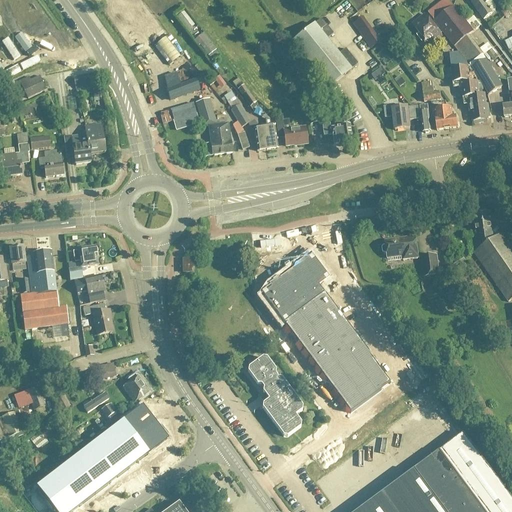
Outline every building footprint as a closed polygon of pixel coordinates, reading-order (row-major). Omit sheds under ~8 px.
[(0,0),(13,18),(28,7),(22,0),(0,0)] [(477,0),(478,0),(471,5),(483,22),(492,16),(492,15),(495,12),(496,8),(491,2),(489,0),(477,0)] [(472,33),(468,29),(463,22),(452,8),(433,23),(453,48),(468,37),(472,33)] [(418,35),(415,37),(424,49),(420,52),(421,53),(441,38),(424,16),(411,26),(418,35)] [(472,33),(480,27),(470,16),(469,17),(463,22),(468,29),(472,33)] [(362,20),(352,27),(370,52),(380,45),(362,20)] [(339,55),(327,40),(333,35),(321,21),(293,43),(329,89),(357,66),(345,50),(339,55)] [(194,41),(198,46),(208,39),(204,33),(194,41)] [(482,56),(468,37),(453,48),(468,67),(482,56)] [(503,43),(508,52),(511,50),(511,40),(511,39),(503,43)] [(165,40),(158,47),(174,64),(182,57),(165,40)] [(487,58),(495,53),(491,47),(483,52),(487,58)] [(471,69),(481,87),(487,97),(501,88),(485,61),(471,69)] [(451,72),(452,78),(453,87),(461,87),(464,105),(470,104),(472,124),(488,121),(487,120),(490,119),(488,106),(486,106),(484,97),(482,97),(481,87),(471,69),(451,72)] [(381,70),(371,77),(375,82),(384,76),(381,70)] [(289,97),(296,93),(290,82),(286,84),(279,73),(275,75),(282,87),(282,86),(289,97)] [(75,90),(90,87),(87,76),(73,79),(75,90)] [(27,100),(45,91),(39,78),(20,86),(27,100)] [(511,80),(508,81),(509,91),(511,107),(503,108),(504,119),(511,118),(511,80)] [(431,83),(420,85),(423,104),(440,102),(439,93),(433,94),(431,83)] [(236,91),(249,109),(256,104),(243,86),(236,91)] [(305,99),(309,125),(318,124),(316,110),(314,110),(312,98),(305,99)] [(226,104),(230,112),(240,129),(249,123),(239,106),(239,107),(234,99),(226,104)] [(209,101),(195,104),(202,129),(208,128),(210,145),(203,146),(204,158),(212,157),(212,158),(232,155),(228,126),(224,126),(224,124),(216,125),(209,101)] [(445,103),(433,105),(434,114),(433,116),(433,118),(435,119),(435,120),(452,118),(451,109),(446,110),(445,103)] [(401,106),(384,108),(385,119),(393,118),(394,132),(409,130),(408,122),(419,121),(417,108),(401,110),(401,106)] [(420,114),(423,134),(424,134),(425,135),(428,135),(429,133),(430,133),(427,107),(419,108),(420,114)] [(435,120),(436,132),(457,130),(456,117),(452,118),(435,120)] [(266,130),(265,130),(267,141),(264,142),(265,152),(277,150),(274,126),(270,127),(269,121),(265,122),(266,127),(266,130)] [(282,122),(275,123),(278,140),(284,139),(285,148),(298,147),(307,146),(305,130),(283,132),(282,122)] [(191,123),(178,127),(180,134),(193,131),(191,123)] [(343,123),(334,124),(335,129),(328,130),(327,123),(321,124),(323,137),(331,136),(333,147),(342,145),(342,148),(351,147),(349,128),(344,128),(343,123)] [(89,157),(104,155),(101,127),(85,129),(86,137),(87,137),(89,157)] [(264,142),(267,141),(265,130),(266,130),(266,127),(260,128),(260,130),(254,131),(257,153),(265,152),(264,142)] [(244,134),(237,136),(242,152),(249,149),(244,134)] [(0,156),(0,163),(0,166),(0,167),(2,179),(21,177),(20,165),(28,164),(27,154),(28,154),(27,145),(26,145),(25,135),(16,137),(18,155),(0,156)] [(90,165),(89,157),(87,137),(86,137),(72,139),(75,166),(90,165)] [(48,138),(29,140),(30,151),(49,149),(48,138)] [(38,161),(39,170),(43,169),(45,179),(63,177),(60,155),(56,156),(56,153),(43,154),(44,160),(38,161)] [(475,235),(472,235),(475,254),(492,241),(489,214),(481,215),(472,216),(475,235)] [(475,254),(474,254),(508,304),(511,300),(511,250),(501,235),(492,241),(475,254)] [(415,238),(384,242),(385,247),(383,248),(381,250),(382,254),(384,255),(386,255),(387,260),(403,258),(403,261),(418,259),(415,238)] [(9,250),(11,267),(24,265),(22,249),(9,250)] [(94,249),(77,251),(78,253),(73,253),(74,263),(79,263),(80,269),(97,266),(94,249)] [(57,310),(52,265),(50,253),(32,255),(33,258),(26,259),(31,296),(20,297),(24,331),(67,325),(65,309),(57,310)] [(436,256),(420,258),(423,278),(439,276),(436,256)] [(269,288),(263,298),(350,415),(390,385),(319,289),(329,281),(311,257),(305,261),(305,260),(303,261),(304,262),(303,263),(302,263),(298,266),(298,267),(297,268),(296,266),(294,268),(295,269),(279,281),(278,280),(277,281),(278,282),(276,283),(275,280),(270,284),(272,286),(271,287),(270,286),(268,287),(269,288)] [(182,261),(182,274),(193,273),(193,261),(182,261)] [(346,287),(353,282),(349,267),(337,276),(346,287)] [(82,280),(80,273),(80,269),(67,272),(69,282),(82,280)] [(76,295),(86,293),(89,305),(103,302),(101,294),(103,294),(99,277),(74,283),(76,295)] [(21,281),(22,294),(29,294),(28,281),(21,281)] [(98,307),(83,311),(84,318),(92,316),(97,337),(113,334),(110,320),(111,320),(110,312),(100,314),(98,307)] [(247,370),(247,373),(256,386),(260,387),(262,390),(262,393),(265,398),(263,399),(263,403),(264,404),(262,406),(261,409),(282,438),(286,439),(299,429),(300,425),(294,417),(301,412),(301,409),(281,380),(277,379),(274,376),(275,372),(266,360),(262,359),(247,370)] [(113,370),(100,373),(102,380),(115,378),(113,370)] [(148,394),(137,378),(122,389),(109,398),(120,414),(133,404),(134,405),(148,394)] [(33,412),(35,412),(36,416),(46,412),(44,408),(45,408),(38,389),(26,393),(33,412)] [(105,394),(83,409),(87,415),(109,400),(105,394)] [(100,412),(106,420),(114,414),(108,406),(100,412)] [(36,491),(52,511),(74,511),(166,441),(142,410),(36,491)] [(3,415),(6,436),(20,433),(16,412),(3,415)] [(409,427),(399,432),(407,445),(416,440),(409,427)] [(511,511),(511,501),(463,436),(439,453),(413,472),(414,472),(359,511),(511,511)]
